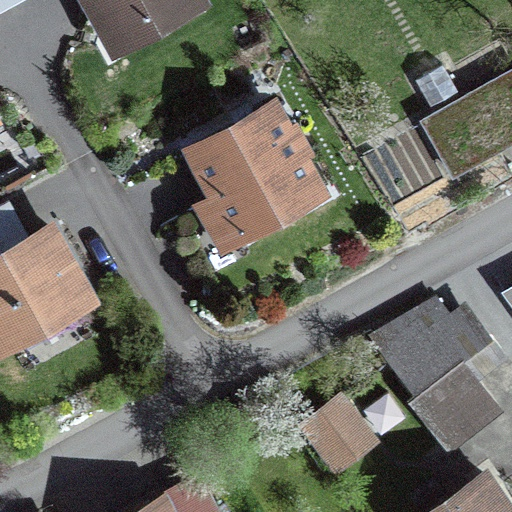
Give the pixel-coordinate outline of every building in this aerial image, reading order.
[(93,0),(117,48),(213,0),(93,0)] [(511,58),(422,107),(453,165),(511,132),(511,58)] [(225,256),(346,187),(285,81),(186,137),(214,185),(192,198),(225,256)] [(14,195),(0,200),(0,228),(24,219),(14,195)] [(55,203),(0,233),(0,351),(106,294),(55,203)] [(495,326),(458,274),(377,333),(414,384),(495,326)] [(343,382),(299,418),(339,466),(382,430),(343,382)] [(511,511),(511,474),(502,461),(430,511),(511,511)] [(222,511),(197,466),(113,511),(222,511)]
